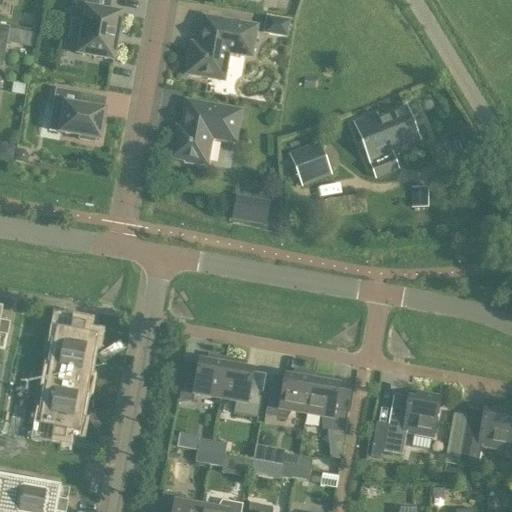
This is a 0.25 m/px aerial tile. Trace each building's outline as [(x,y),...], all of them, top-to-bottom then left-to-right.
[(0,0),(0,12),(2,0),(14,2),(14,0),(0,0)] [(78,55),(113,61),(115,45),(116,45),(118,32),(121,16),(108,13),(110,0),(77,0),(76,9),(85,11),(78,55)] [(290,21),(266,16),(263,34),(287,39),(290,21)] [(194,52),(193,53),(192,53),(191,54),(190,55),(190,56),(186,75),(224,82),(229,54),(251,58),(257,27),(204,18),(197,53),(196,52),(194,52)] [(0,68),(2,69),(4,53),(9,27),(0,25),(0,68)] [(36,46),(39,33),(13,28),(10,41),(36,46)] [(65,106),(60,134),(79,137),(79,141),(94,143),(94,140),(99,141),(104,112),(79,108),(82,95),(55,90),(53,104),(65,106)] [(176,137),(176,138),(175,139),(175,140),(171,159),(181,161),(184,165),(193,166),(196,164),(206,165),(211,139),(235,143),(240,113),(186,103),(180,137),(179,137),(178,137),(176,137)] [(378,120),(376,115),(354,123),(370,165),(392,156),(390,151),(418,140),(406,109),(378,120)] [(289,154),(302,188),(331,176),(318,143),(289,154)] [(428,208),(428,188),(411,188),(411,209),(428,208)] [(325,202),(327,219),(366,214),(363,196),(325,202)] [(236,197),(232,221),(265,227),(269,203),(236,197)] [(0,310),(0,351),(4,352),(8,326),(0,324),(0,316),(1,310),(0,310)] [(58,320),(48,378),(88,385),(96,337),(82,334),(84,325),(58,320)] [(194,395),(220,399),(227,360),(209,357),(208,363),(199,362),(197,371),(184,369),(179,401),(192,403),(194,395)] [(227,360),(220,399),(236,402),(234,414),(257,418),(262,393),(249,391),(253,371),(244,370),(245,364),(227,360)] [(291,412),(306,415),(313,376),(295,373),(294,378),(285,377),(281,397),(268,394),(264,416),(287,420),(287,419),(291,412)] [(313,376),(306,415),(320,417),(321,430),(343,434),(347,413),(334,410),(339,386),(330,385),(331,379),(313,376)] [(88,385),(48,378),(38,436),(63,440),(65,431),(79,433),(88,385)] [(393,396),(383,453),(402,457),(406,432),(433,437),(440,398),(419,395),(418,400),(393,396)] [(493,414),(490,413),(468,409),(458,467),(477,470),(481,446),(508,450),(511,426),(511,410),(494,408),(493,414)] [(334,457),(345,457),(346,436),(335,436),(334,457)] [(199,440),(196,452),(210,454),(212,443),(199,440)] [(212,443),(210,454),(224,457),(226,445),(212,443)] [(194,463),(208,466),(210,454),(196,452),(194,463)] [(210,454),(208,466),(222,468),(224,457),(210,454)] [(284,455),(282,467),(296,469),(298,458),(284,455)] [(298,458),(296,469),(310,472),(312,460),(298,458)] [(280,478),(294,481),(296,469),(282,467),(280,478)] [(296,469),(294,481),(308,484),(310,472),(296,469)] [(445,482),(464,486),(466,472),(448,469),(445,482)] [(0,511),(5,511),(11,480),(0,477),(0,511)] [(11,480),(5,511),(65,511),(69,490),(11,480)] [(200,511),(201,509),(186,506),(185,498),(185,497),(162,493),(159,511),(200,511)] [(201,509),(200,511),(240,511),(242,505),(222,502),(216,511),(201,509)]
